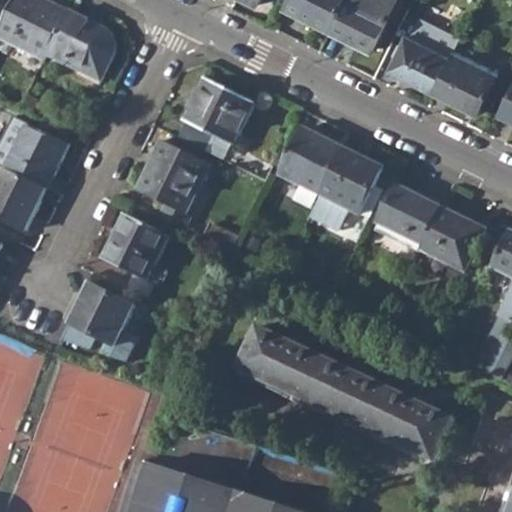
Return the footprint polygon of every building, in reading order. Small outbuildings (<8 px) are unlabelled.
[(17,0),(0,34),(0,39),(46,63),(49,57),(72,12),(46,0),(17,0)] [(333,30),(347,0),(293,0),(292,3),(318,15),(314,21),(333,30)] [(347,0),(333,30),(374,51),(400,0),(347,0)] [(49,57),(104,85),(117,57),(118,46),(112,34),(72,12),(49,57)] [(435,93),(452,59),(409,38),(392,72),(435,93)] [(435,93),(480,116),(500,76),(455,53),(452,59),(435,93)] [(186,123),(235,148),(257,105),(208,80),(186,123)] [(511,95),(502,115),(511,120),(511,95)] [(9,172),(50,192),(73,146),(22,123),(9,151),(18,155),(9,172)] [(282,176),(323,197),(346,150),(306,129),(282,176)] [(181,213),(196,181),(200,183),(208,166),(163,144),(139,192),(164,204),(181,213)] [(346,150),(323,197),(362,216),(385,169),(346,150)] [(241,170),(269,183),(276,168),(248,154),(241,170)] [(0,190),(0,220),(29,235),(50,192),(9,172),(0,190)] [(377,231),(422,253),(423,251),(444,209),(399,187),(377,231)] [(371,220),(362,216),(323,197),(317,209),(365,234),(371,220)] [(157,218),(183,230),(190,217),(181,213),(164,204),(157,218)] [(444,209),(423,251),(469,273),(483,245),(476,241),(482,228),(444,209)] [(106,262),(157,287),(164,273),(157,269),(171,240),(127,218),(106,262)] [(206,241),(234,254),(242,238),(214,225),(206,241)] [(511,276),(511,296),(502,317),(491,340),(500,345),(486,373),(504,382),(511,365),(511,342),(503,338),(511,324),(511,235),(496,268),(511,276)] [(463,285),(469,273),(423,251),(422,253),(415,269),(437,280),(444,266),(450,270),(447,277),(463,285)] [(139,308),(92,285),(73,326),(64,343),(92,352),(98,339),(109,344),(102,356),(128,365),(141,340),(126,333),(139,308)] [(242,368),(438,463),(457,420),(261,326),(242,368)] [(476,511),(511,511),(511,404),(491,397),(484,416),(508,425),(476,511)] [(285,511),(140,466),(127,511),(285,511)]
